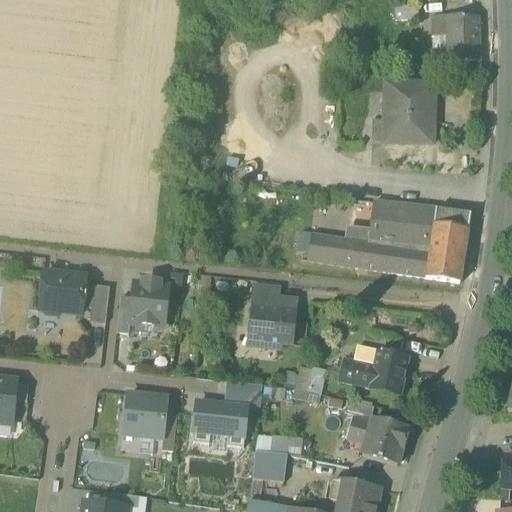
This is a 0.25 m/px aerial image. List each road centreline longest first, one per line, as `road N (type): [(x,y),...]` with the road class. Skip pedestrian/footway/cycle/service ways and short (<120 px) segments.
road 1 (residential): [(427,511),(502,196),(505,0)]
road 2 (residential): [(68,373),(215,390)]
road 3 (residential): [(68,373),(53,511)]
